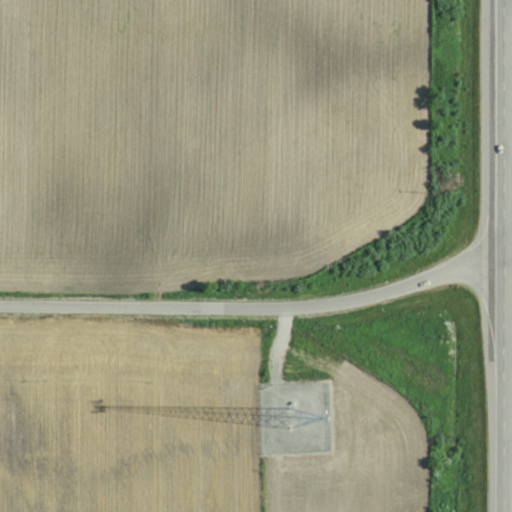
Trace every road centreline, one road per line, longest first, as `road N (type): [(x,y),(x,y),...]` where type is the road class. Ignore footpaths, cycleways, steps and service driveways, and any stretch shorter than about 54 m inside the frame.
road 1 (residential): [(511,247),(322,305),(0,306)]
road 2 (trunk): [(503,0),(503,511)]
